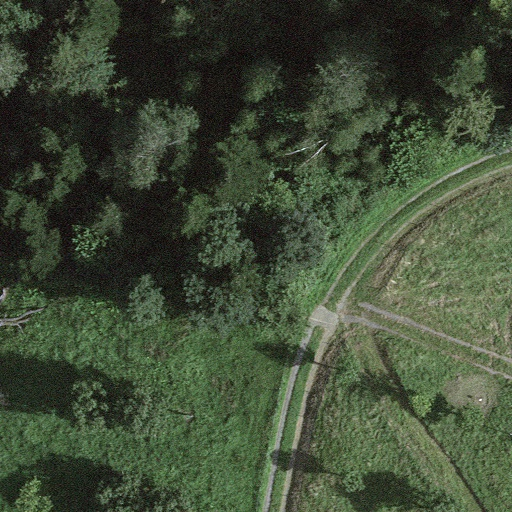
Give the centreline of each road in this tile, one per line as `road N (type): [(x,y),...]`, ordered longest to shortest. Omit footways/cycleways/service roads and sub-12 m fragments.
road 1 (track): [(277,511),(296,402),(352,269),(447,187),(511,159)]
road 2 (track): [(335,301),(511,369)]
